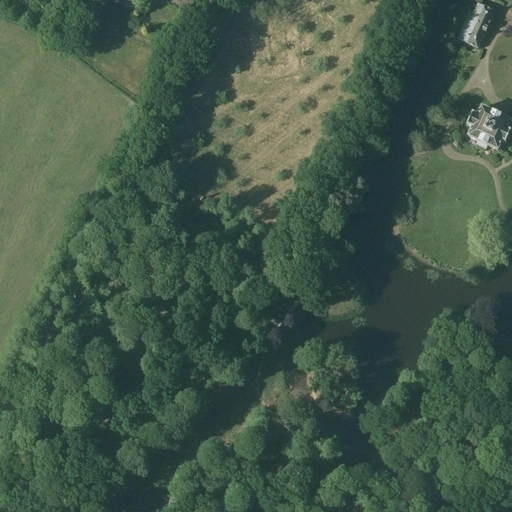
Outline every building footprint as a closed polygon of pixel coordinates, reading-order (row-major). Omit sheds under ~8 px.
[(140,0),(107,0),(134,13),(140,0)] [(483,7),(476,4),(473,10),(470,9),(457,40),(478,49),(494,12),(483,7)] [(148,19),(138,17),(136,25),(146,27),(148,19)] [(234,89),(249,94),(253,83),(238,78),(234,89)] [(506,132),(511,122),(482,109),(477,119),(472,116),(467,126),(472,129),(468,138),(497,152),(501,143),(504,144),(509,133),(506,132)]
